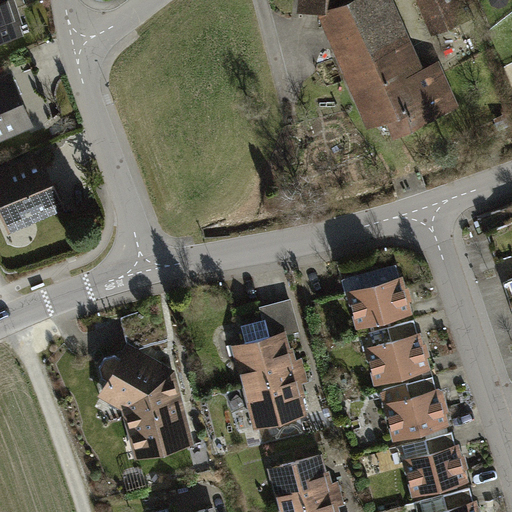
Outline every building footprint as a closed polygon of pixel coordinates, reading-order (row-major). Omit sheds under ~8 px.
[(15,0),(0,0),(0,43),(27,35),(15,0)] [(299,0),(299,12),(321,14),(347,72),(345,74),(368,126),(390,115),(397,131),(457,104),(439,65),(414,76),(391,26),(402,21),(391,0),(353,0),(348,3),(347,0),(299,0)] [(472,0),(418,0),(433,32),(478,13),(472,0)] [(11,72),(0,76),(0,141),(35,126),(11,72)] [(44,151),(0,169),(0,212),(9,234),(68,209),(44,151)] [(511,224),(489,232),(499,260),(511,255),(511,224)] [(398,276),(350,291),(361,327),(412,311),(401,275),(398,276)] [(292,298),(279,301),(287,334),(300,331),(292,298)] [(247,344),(238,346),(248,384),(296,371),(287,334),(279,301),(261,306),(264,320),(242,325),(247,344)] [(419,331),(367,347),(377,382),(429,366),(419,331)] [(111,381),(102,395),(130,410),(147,406),(145,398),(164,363),(131,344),(124,359),(117,356),(107,358),(102,366),(104,377),(111,381)] [(176,370),(164,363),(145,398),(147,406),(130,410),(133,420),(142,457),(195,443),(176,370)] [(296,371),(248,384),(258,426),(310,415),(296,371)] [(438,388),(386,404),(398,440),(449,424),(438,388)] [(456,445),(405,461),(416,496),(467,480),(456,445)] [(268,470),(279,511),(333,496),(321,455),(268,470)] [(337,511),(333,496),(279,511),(278,511),(337,511)] [(192,511),(189,501),(153,511),(217,511),(216,507),(200,511),(192,511)] [(475,511),(473,503),(445,511),(475,511)]
